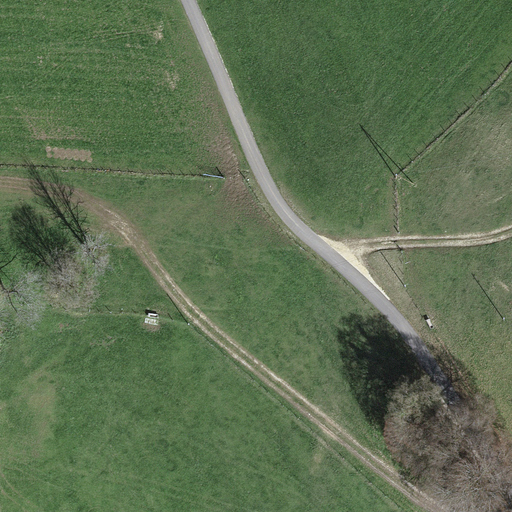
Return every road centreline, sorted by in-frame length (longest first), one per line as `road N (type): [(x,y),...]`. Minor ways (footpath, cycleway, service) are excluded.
road 1 (track): [(511,487),(432,372),(362,290),(294,230),(187,0)]
road 2 (track): [(0,179),(58,185),(84,201),(115,225),(213,339),(465,511)]
road 3 (track): [(320,252),(472,246),(511,231)]
